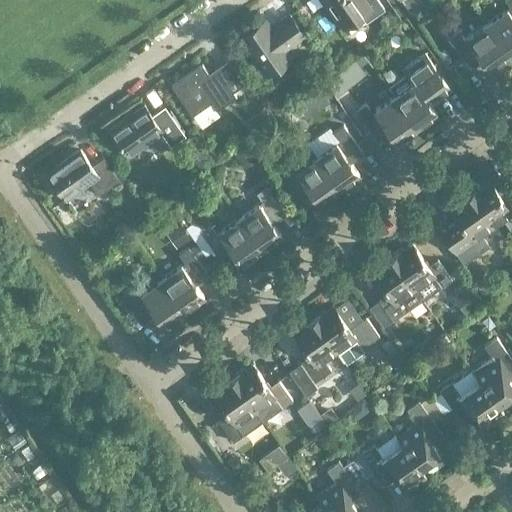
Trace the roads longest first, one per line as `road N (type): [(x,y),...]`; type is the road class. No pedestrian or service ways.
road 1 (residential): [(139,374),(511,117)]
road 2 (residential): [(0,157),(233,0)]
road 3 (residential): [(139,374),(0,178)]
road 4 (residential): [(139,374),(236,511)]
